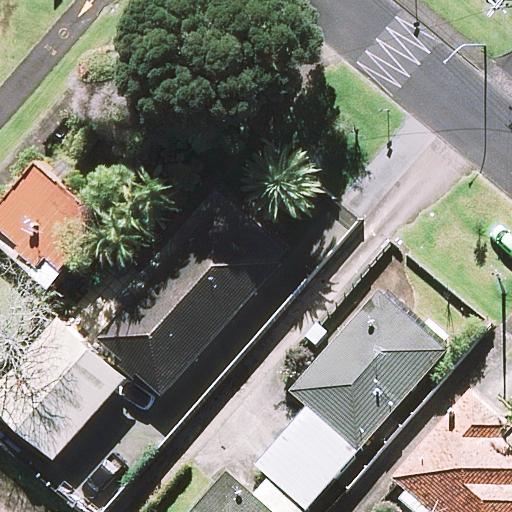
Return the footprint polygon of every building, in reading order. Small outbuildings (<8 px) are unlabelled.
[(114,224),(48,166),(0,220),(0,223),(64,281),(114,224)] [(299,257),(233,199),(109,341),(174,399),(299,257)] [(450,356),(382,299),(298,397),(366,455),(450,356)] [(135,383),(93,344),(42,401),(35,395),(16,417),(64,461),(135,383)] [(511,436),(511,434),(474,401),(398,488),(425,511),(511,511),(511,453),(503,446),(511,436)] [(314,511),(360,459),(311,416),(262,473),(275,484),(256,506),(230,483),(205,511),(314,511)]
